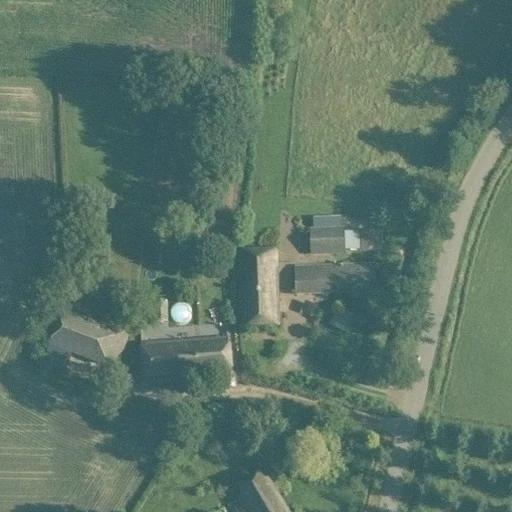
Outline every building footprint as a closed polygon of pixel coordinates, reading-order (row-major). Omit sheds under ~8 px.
[(345,254),(345,251),(369,250),(368,232),(344,233),(344,228),(341,228),(341,218),(331,218),(331,229),(311,229),(311,256),(345,254)] [(279,327),(276,250),(241,252),(240,328),(279,327)] [(295,270),(296,294),(377,291),(376,267),(295,270)] [(114,301),(124,301),(124,292),(115,292),(114,301)] [(155,304),(155,324),(168,324),(168,304),(155,304)] [(50,345),(101,366),(103,360),(119,365),(128,336),(65,310),(50,345)] [(141,346),(145,383),(212,375),(232,373),(229,339),(209,341),(141,346)] [(238,498),(246,511),(288,511),(268,479),(238,498)]
